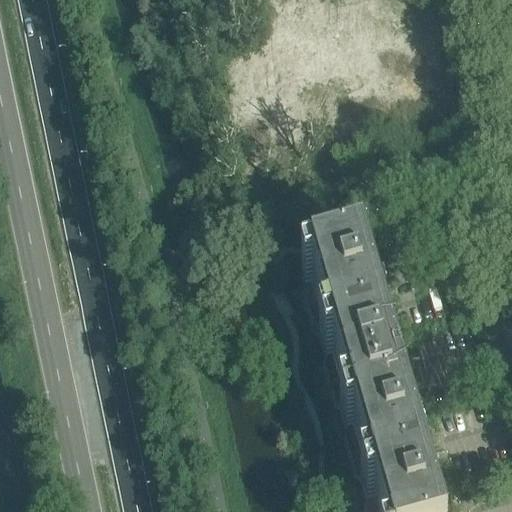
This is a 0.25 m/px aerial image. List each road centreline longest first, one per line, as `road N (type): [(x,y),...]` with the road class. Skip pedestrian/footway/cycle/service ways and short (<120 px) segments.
road 1 (primary): [(134,511),(29,0)]
road 2 (primary): [(0,101),(85,511)]
